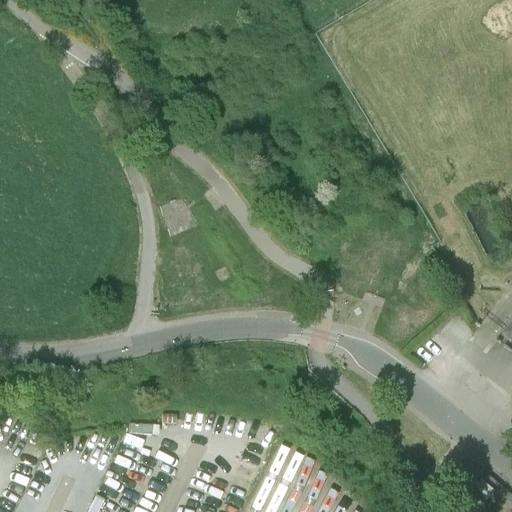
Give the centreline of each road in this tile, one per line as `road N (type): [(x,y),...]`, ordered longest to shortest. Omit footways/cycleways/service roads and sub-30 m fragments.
road 1 (residential): [(471,436),(371,358),(299,334),(202,332),(63,361),(0,358)]
road 2 (track): [(144,345),(147,228),(140,195),(106,119),(40,34)]
